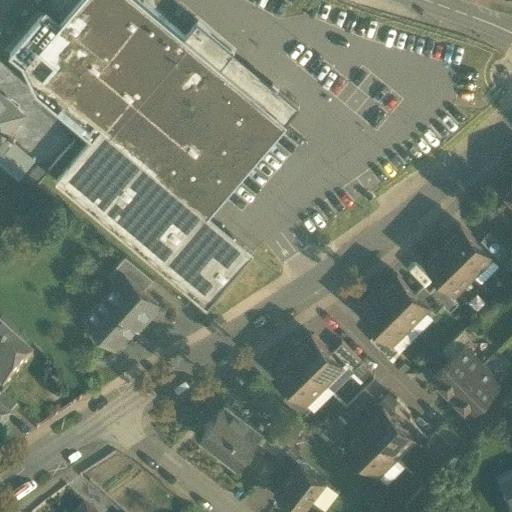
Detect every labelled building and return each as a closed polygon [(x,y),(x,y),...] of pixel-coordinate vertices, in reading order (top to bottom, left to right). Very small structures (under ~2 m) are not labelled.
[(41,15),(10,53),(23,64),(36,91),(92,138),(56,180),(207,306),(250,255),(205,218),(209,213),(208,213),(287,120),(222,65),(235,50),(198,19),(185,35),(143,0),(80,0),(62,22),(57,28),(41,15)] [(46,9),(41,15),(57,28),(62,22),(46,9)] [(300,104),(235,50),(222,65),(287,120),(300,104)] [(0,94),(0,132),(2,134),(4,132),(7,129),(21,112),(5,98),(4,98),(0,94)] [(4,132),(2,134),(0,136),(0,155),(13,140),(4,132)] [(0,155),(0,160),(18,177),(34,158),(13,140),(0,155)] [(205,218),(250,255),(254,251),(209,213),(205,218)] [(442,243),(473,274),(491,256),(460,225),(442,243)] [(481,240),(500,259),(508,250),(490,232),(481,240)] [(454,293),(473,274),(442,243),(423,261),(454,293)] [(117,264),(144,288),(153,277),(125,255),(117,264)] [(500,264),(491,256),(473,274),(481,282),(500,264)] [(106,339),(117,348),(130,333),(135,328),(140,323),(140,322),(143,319),(139,316),(146,309),(150,312),(159,302),(144,288),(117,264),(108,274),(116,282),(83,318),(93,327),(96,329),(94,331),(95,334),(97,337),(99,338),(102,339),(104,337),(106,339)] [(379,293),(410,324),(425,309),(428,306),(415,293),(397,275),(379,293)] [(430,291),(450,311),(458,302),(438,283),(430,291)] [(428,306),(435,313),(444,305),(424,285),(415,293),(428,306)] [(391,342),(410,324),(379,293),(360,311),(378,329),(391,342)] [(162,304),(159,302),(150,312),(146,309),(139,316),(143,319),(140,322),(140,323),(135,328),(138,330),(162,304)] [(425,309),(410,324),(419,333),(434,318),(425,309)] [(400,352),(419,333),(410,324),(391,342),(398,349),(400,352)] [(0,395),(1,396),(29,363),(15,350),(21,343),(1,325),(0,325),(0,395)] [(103,342),(106,339),(104,337),(102,339),(99,338),(97,337),(95,334),(94,331),(96,329),(93,327),(90,331),(91,335),(94,339),(99,342),(103,342)] [(370,338),(390,358),(398,349),(391,342),(378,329),(370,338)] [(443,349),(451,357),(464,345),(471,338),(463,329),(443,349)] [(133,335),(130,333),(117,348),(119,350),(133,335)] [(293,352),(324,383),(342,365),(330,353),(311,334),(293,352)] [(333,349),(353,369),(361,361),(342,341),(333,349)] [(433,376),(451,394),(482,363),(464,345),(451,357),(433,376)] [(324,383),(332,392),(354,370),(353,369),(333,349),(330,353),(342,365),(324,383)] [(305,402),(324,383),(293,352),(274,370),(292,389),(305,402)] [(373,373),(361,361),(353,369),(354,370),(365,381),(373,373)] [(482,363),(451,394),(469,413),(500,382),(482,363)] [(332,392),(324,383),(305,402),(311,407),(314,410),(332,392)] [(284,397),(302,416),(311,407),(305,402),(292,389),(284,397)] [(16,409),(1,396),(0,396),(0,409),(9,418),(16,409)] [(223,452),(238,463),(262,431),(225,402),(204,430),(227,448),(223,452)] [(364,424),(395,455),(414,437),(383,406),(364,424)] [(0,427),(9,418),(0,409),(0,427)] [(320,432),(328,441),(346,422),(338,414),(320,432)] [(437,429),(457,448),(465,440),(446,420),(437,429)] [(395,455),(364,424),(346,442),(377,474),(395,455)] [(269,447),(279,455),(289,443),(294,436),(284,428),(269,447)] [(449,457),(457,448),(437,429),(429,437),(449,457)] [(200,435),(223,452),(227,448),(204,430),(200,435)] [(289,443),(279,455),(273,463),(284,472),(296,456),(300,451),(289,443)] [(405,465),(395,455),(377,474),(387,483),(405,465)] [(338,490),(325,480),(296,456),(284,472),(288,475),(275,492),(285,500),(284,501),(297,511),(300,511),(312,497),(325,507),(338,490)] [(511,495),(511,477),(496,484),(503,500),(511,495)] [(511,511),(511,495),(503,500),(508,511),(511,511)]
